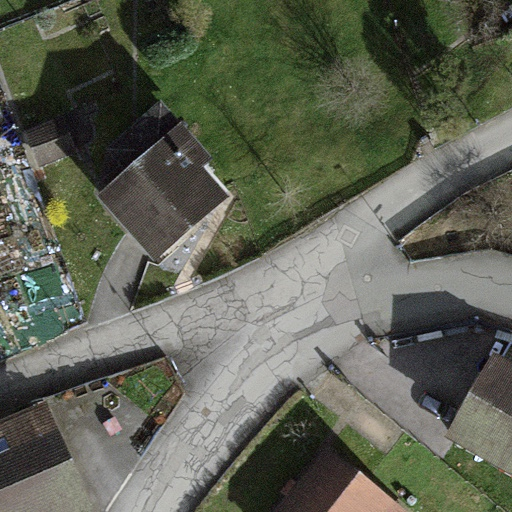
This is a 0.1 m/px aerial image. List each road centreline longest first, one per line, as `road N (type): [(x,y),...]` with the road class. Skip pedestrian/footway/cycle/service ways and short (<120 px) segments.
road 1 (residential): [(0,394),(185,325),(314,303)]
road 2 (residential): [(314,303),(243,351),(145,511)]
road 3 (residential): [(314,303),(511,133)]
road 4 (residential): [(511,291),(471,280),(314,303)]
